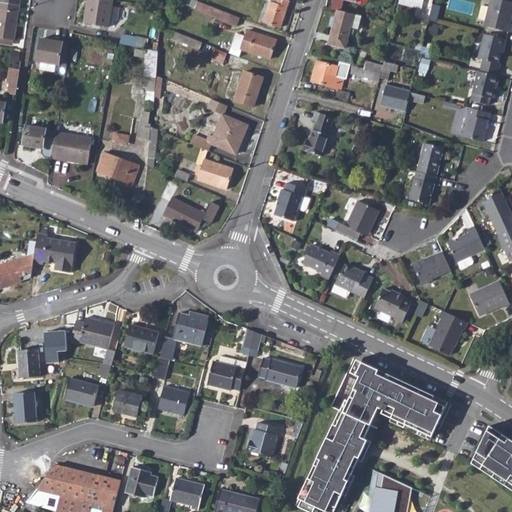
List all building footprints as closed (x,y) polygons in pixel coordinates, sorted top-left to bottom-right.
[(114,1),(110,0),(89,0),(85,23),(110,27),(114,1)] [(270,3),(264,23),(279,28),(288,3),(279,0),(276,0),(275,5),(270,3)] [(511,3),(497,0),(490,0),(484,26),(511,33),(511,28),(511,24),(510,24),(511,18),(510,17),(510,13),(511,13),(511,3)] [(0,4),(0,38),(11,41),(14,41),(20,7),(0,4)] [(439,7),(432,5),(428,20),(435,22),(439,7)] [(239,18),(210,7),(207,15),(236,27),(239,18)] [(353,14),(337,10),(328,45),(345,49),(350,28),(353,14)] [(353,14),(350,28),(357,30),(360,16),(353,14)] [(430,24),(427,34),(434,36),(437,25),(430,24)] [(201,42),(174,31),(171,39),(199,50),(201,42)] [(246,31),(240,51),(269,60),(275,40),(246,31)] [(505,40),(486,36),(480,60),(482,60),(479,73),(496,77),(499,65),(497,64),(501,49),(503,49),(505,40)] [(117,37),(116,44),(131,48),(132,40),(117,37)] [(11,41),(0,38),(0,45),(10,47),(11,41)] [(41,41),(37,64),(59,67),(66,68),(70,46),(41,41)] [(431,48),(421,45),(418,57),(428,60),(431,48)] [(157,53),(135,48),(135,55),(144,57),(143,75),(148,76),(156,78),(156,76),(157,53)] [(316,62),(310,81),(339,90),(342,80),(335,78),(338,68),(316,62)] [(380,74),(379,78),(386,81),(388,73),(395,75),(397,66),(383,62),(382,66),(380,74)] [(371,63),(368,71),(380,74),(382,66),(371,63)] [(349,66),(348,73),(378,82),(379,78),(380,74),(368,71),(349,66)] [(243,72),(234,100),(254,107),(263,78),(243,72)] [(479,73),(478,73),(470,101),(488,106),(490,99),(493,99),(495,91),(494,90),(495,86),(497,86),(499,78),(496,77),(479,73)] [(148,76),(147,87),(155,88),(156,78),(148,76)] [(8,96),(15,97),(18,82),(10,81),(8,96)] [(113,84),(112,93),(131,95),(132,86),(113,84)] [(381,106),(404,112),(407,101),(409,94),(409,92),(385,86),(381,106)] [(337,92),(335,98),(347,101),(349,95),(337,92)] [(409,94),(407,101),(422,104),(423,97),(409,94)] [(489,114),(469,109),(462,137),(482,143),(489,114)] [(139,139),(149,141),(150,127),(151,124),(148,123),(150,112),(144,111),(139,139)] [(306,140),(302,150),(321,156),(328,135),(327,134),(332,117),(315,112),(312,120),(315,121),(312,130),(308,140),(306,140)] [(229,116),(219,145),(239,152),(248,123),(229,116)] [(149,141),(146,166),(154,169),(157,129),(150,127),(149,141)] [(45,132),(26,128),(23,148),(42,152),(41,156),(42,159),(50,161),(53,142),(44,140),(45,132)] [(130,143),(131,133),(114,132),(113,142),(130,143)] [(54,134),(50,161),(66,163),(66,162),(77,163),(77,165),(85,167),(90,141),(54,134)] [(193,135),(190,143),(208,151),(211,143),(193,135)] [(423,145),(416,173),(436,178),(443,150),(423,145)] [(103,153),(96,171),(132,185),(139,167),(103,153)] [(198,166),(195,176),(198,177),(197,181),(226,190),(233,170),(204,161),(201,167),(198,166)] [(178,170),(175,177),(176,177),(187,181),(190,175),(178,170)] [(416,173),(415,173),(408,201),(429,206),(436,178),(416,173)] [(277,207),(274,215),(294,222),(302,197),(305,198),(308,189),(287,183),(285,190),(282,189),(278,201),(280,202),(279,206),(277,207)] [(483,202),(496,232),(511,224),(511,215),(511,216),(500,190),(490,195),(489,199),(483,202)] [(172,198),(163,216),(196,232),(197,232),(203,220),(211,224),(219,207),(211,203),(205,215),(172,198)] [(339,224),(335,232),(357,242),(360,235),(362,235),(369,232),(379,211),(357,202),(345,227),(339,224)] [(511,224),(496,232),(510,262),(511,261),(511,224)] [(484,250),(474,227),(467,230),(468,234),(448,243),(456,263),(458,262),(460,268),(463,269),(473,264),(473,262),(471,256),(484,250)] [(34,246),(31,265),(40,266),(41,264),(49,265),(49,263),(54,264),(54,266),(53,272),(69,274),(73,245),(44,240),(45,237),(35,236),(34,246)] [(23,272),(30,272),(31,265),(34,246),(26,245),(23,272)] [(320,277),(329,281),(339,257),(332,254),(331,256),(311,247),(303,265),(321,274),(320,277)] [(450,271),(442,253),(422,262),(422,261),(413,265),(422,285),(432,281),(432,280),(442,275),(443,274),(450,271)] [(14,262),(0,266),(0,290),(21,283),(14,262)] [(335,285),(364,299),(373,280),(364,275),(364,274),(357,270),(356,272),(344,266),(335,285)] [(510,305),(499,281),(470,295),(480,316),(501,306),(502,308),(510,305)] [(396,296),(390,293),(383,290),(374,309),(394,319),(394,320),(402,324),(411,303),(404,300),(404,297),(397,294),(396,296)] [(414,315),(421,319),(427,305),(421,302),(414,315)] [(467,323),(442,312),(438,320),(441,321),(429,347),(449,357),(455,344),(456,344),(463,331),(464,331),(467,323)] [(191,313),(190,317),(210,322),(211,318),(191,313)] [(180,314),(174,339),(178,341),(203,348),(210,322),(190,317),(180,314)] [(105,363),(103,368),(112,370),(113,366),(117,351),(111,349),(117,325),(88,317),(86,322),(78,320),(75,332),(78,332),(76,340),(109,349),(106,363),(105,363)] [(131,328),(125,347),(155,356),(160,336),(131,328)] [(249,329),(244,347),(251,349),(256,332),(249,329)] [(256,332),(251,349),(259,351),(264,334),(256,332)] [(167,338),(161,359),(170,361),(173,362),(178,341),(174,339),(167,338)] [(40,348),(20,350),(22,377),(42,375),(40,348)] [(161,359),(156,378),(165,380),(170,361),(161,359)] [(264,359),(259,376),(267,378),(267,380),(298,389),(304,368),(273,359),(272,361),(264,359)] [(302,500),(299,507),(310,511),(313,511),(316,506),(320,508),(327,511),(330,505),(336,508),(352,474),(348,472),(355,459),(359,461),(368,440),(364,438),(378,409),(383,411),(382,413),(432,437),(448,402),(421,390),(419,394),(406,387),(407,383),(379,370),(377,374),(364,368),(366,364),(357,360),(349,377),(355,379),(340,410),(343,412),(324,452),(321,451),(314,465),(317,467),(311,480),(308,478),(304,486),(308,488),(302,500)] [(232,390),(240,392),(246,371),(214,363),(209,386),(231,392),(232,390)] [(103,368),(101,380),(109,382),(112,370),(103,368)] [(72,379),(66,399),(95,407),(101,386),(72,379)] [(421,390),(407,383),(406,387),(419,394),(421,390)] [(164,387),(158,410),(184,417),(190,394),(164,387)] [(37,391),(16,393),(18,423),(40,421),(37,391)] [(120,391),(114,411),(138,417),(143,397),(120,391)] [(340,410),(321,451),(324,452),(343,412),(340,410)] [(252,442),(249,452),(273,458),(281,429),(261,424),(259,431),(257,430),(254,443),(252,442)] [(511,440),(507,437),(489,425),(472,463),(511,489),(511,440)] [(55,465),(37,489),(115,509),(122,482),(55,465)] [(314,465),(308,478),(311,480),(317,467),(314,465)] [(134,469),(128,495),(146,499),(147,496),(156,498),(161,479),(152,477),(153,474),(134,469)] [(384,475),(379,472),(374,484),(379,487),(384,475)] [(407,511),(412,488),(384,475),(379,487),(374,484),(370,511),(407,511)] [(176,479),(170,500),(192,505),(192,508),(199,510),(205,486),(176,479)] [(308,488),(304,486),(299,498),(302,500),(308,488)] [(37,489),(27,503),(37,506),(55,511),(56,511),(114,511),(115,509),(37,489)] [(221,489),(216,511),(220,511),(256,511),(260,499),(221,489)] [(27,503),(22,510),(31,511),(34,511),(37,506),(27,503)]
